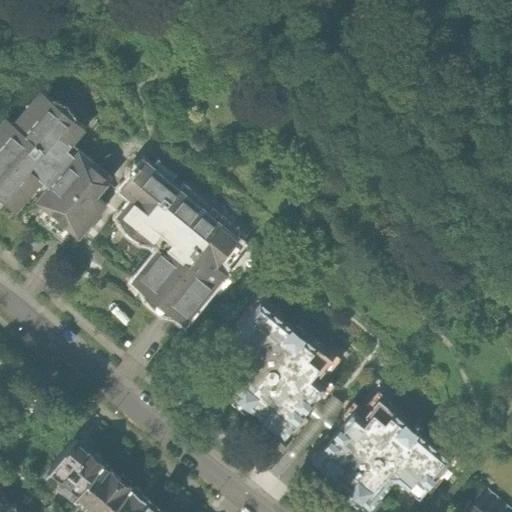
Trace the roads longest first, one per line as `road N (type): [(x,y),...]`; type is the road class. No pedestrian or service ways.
road 1 (residential): [(0,277),(271,511)]
road 2 (track): [(511,240),(431,130),(360,55),(272,0)]
